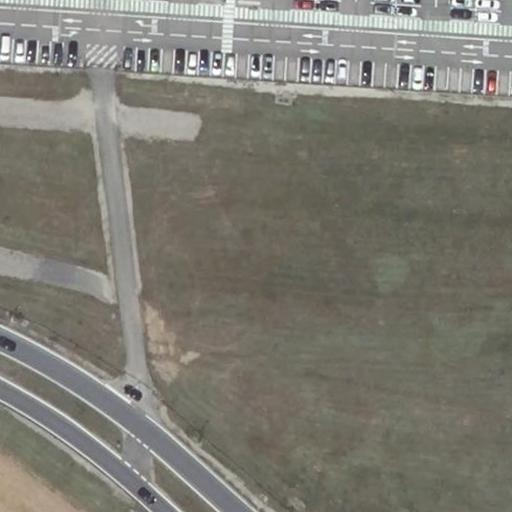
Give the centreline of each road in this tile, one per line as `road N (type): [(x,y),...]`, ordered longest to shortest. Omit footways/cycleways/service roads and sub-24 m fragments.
road 1 (secondary): [(237,511),(137,424),(0,340)]
road 2 (secondary): [(0,388),(96,451),(165,511)]
road 3 (track): [(126,293),(0,260)]
